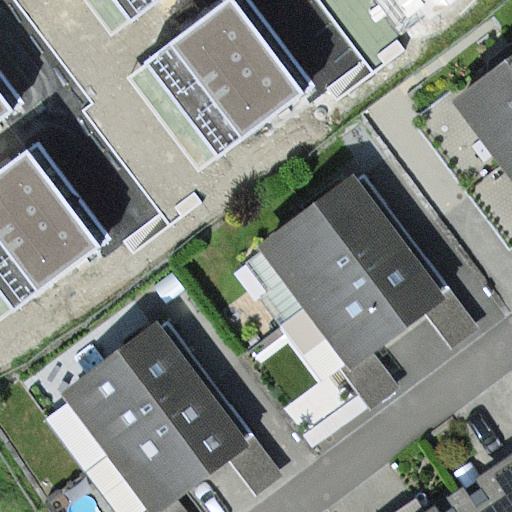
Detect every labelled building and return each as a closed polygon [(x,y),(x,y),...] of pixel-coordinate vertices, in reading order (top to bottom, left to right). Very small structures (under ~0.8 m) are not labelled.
[(83,0),(111,36),(159,0),(83,0)] [(250,0),(231,0),(126,79),(161,125),(278,37),(269,25),(250,0)] [(387,0),(402,19),(426,0),(387,0)] [(287,48),(278,37),(161,125),(198,174),(315,86),(287,48)] [(511,64),(461,102),(511,168),(511,64)] [(0,68),(0,121),(25,102),(0,68)] [(41,143),(0,174),(0,246),(77,189),(67,177),(41,143)] [(312,303),(407,232),(392,212),(363,174),(268,246),(312,303)] [(85,200),(77,189),(0,246),(0,322),(113,238),(85,200)] [(407,232),(312,303),(355,361),(450,289),(422,252),(407,232)] [(164,333),(74,399),(156,511),(178,511),(255,456),(164,333)] [(463,502),(469,511),(511,511),(511,470),(511,471),(463,502)] [(469,511),(463,502),(447,511),(469,511)]
